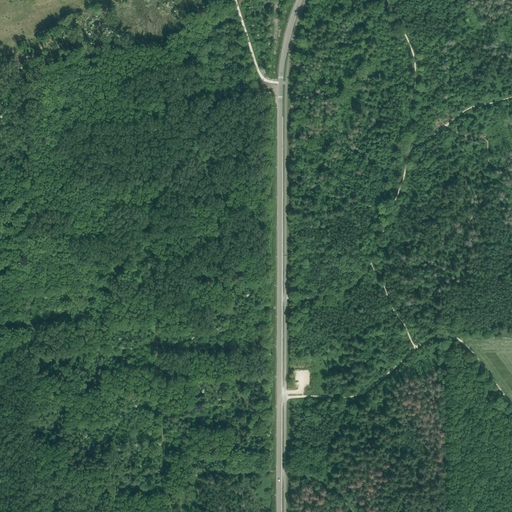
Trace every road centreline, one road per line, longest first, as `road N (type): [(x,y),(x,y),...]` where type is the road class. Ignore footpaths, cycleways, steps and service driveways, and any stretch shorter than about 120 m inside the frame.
road 1 (unclassified): [(278,511),(280,83),(299,0)]
road 2 (track): [(271,87),(207,108),(124,259),(94,295),(42,321),(0,325)]
road 3 (track): [(169,511),(146,219)]
road 4 (track): [(0,92),(98,50),(168,42),(223,0)]
